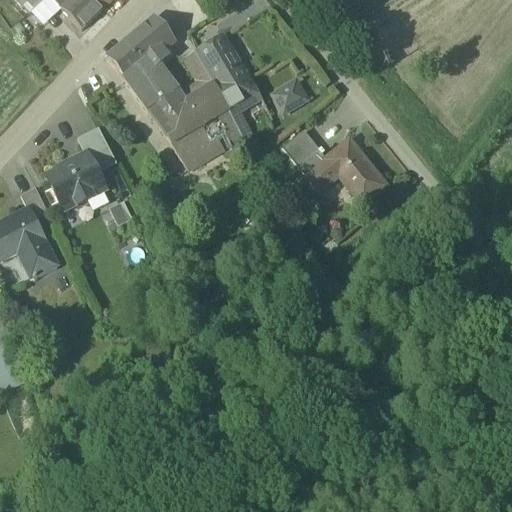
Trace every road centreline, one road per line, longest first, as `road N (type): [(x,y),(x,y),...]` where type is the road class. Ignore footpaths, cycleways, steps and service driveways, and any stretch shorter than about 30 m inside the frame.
road 1 (unclassified): [(278,0),(511,287)]
road 2 (residential): [(0,150),(146,0)]
